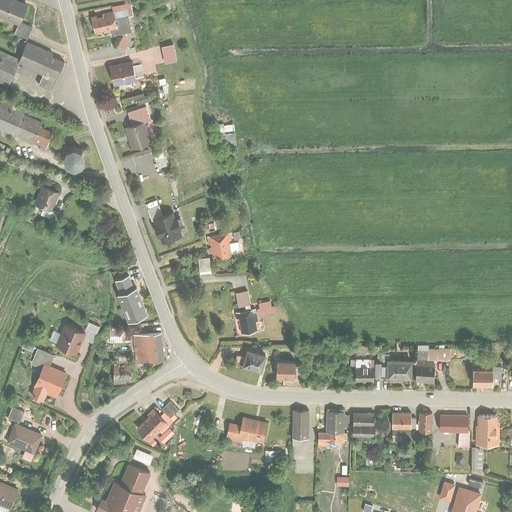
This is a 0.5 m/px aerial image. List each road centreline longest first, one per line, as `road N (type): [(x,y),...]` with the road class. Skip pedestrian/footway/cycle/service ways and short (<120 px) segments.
road 1 (secondary): [(189,359),(100,133),(65,0)]
road 2 (secondary): [(511,401),(249,393),(189,359)]
road 3 (tertiary): [(189,359),(89,431),(49,511)]
